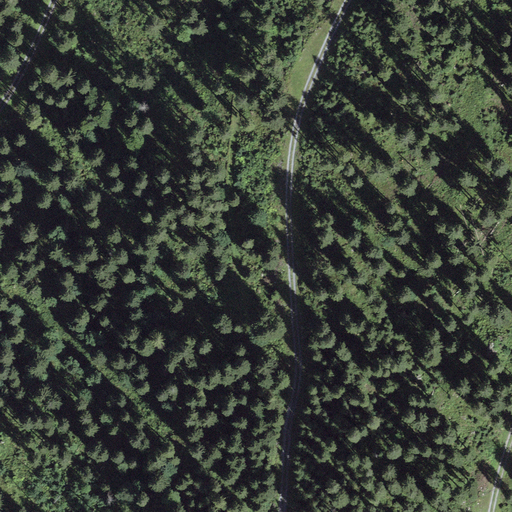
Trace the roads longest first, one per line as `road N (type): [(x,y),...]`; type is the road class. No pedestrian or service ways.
road 1 (track): [(349,0),(301,106),(291,161),(299,377),(282,511)]
road 2 (track): [(258,0),(240,64),(228,185),(253,363),(248,511)]
